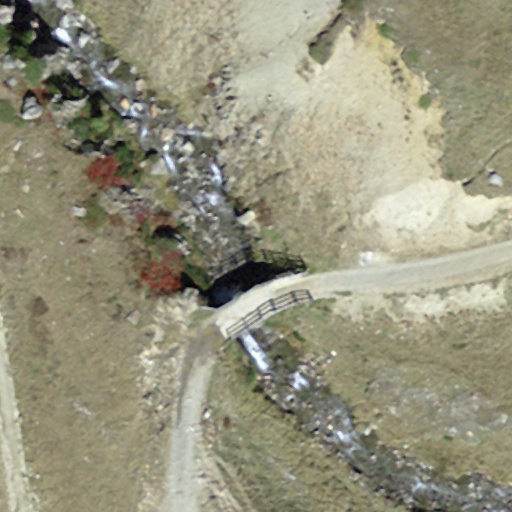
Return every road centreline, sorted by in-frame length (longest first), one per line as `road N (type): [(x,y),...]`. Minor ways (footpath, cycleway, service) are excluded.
road 1 (track): [(511,251),(318,280),(261,296),(219,325),(199,348),(181,511)]
road 2 (track): [(22,511),(0,380)]
